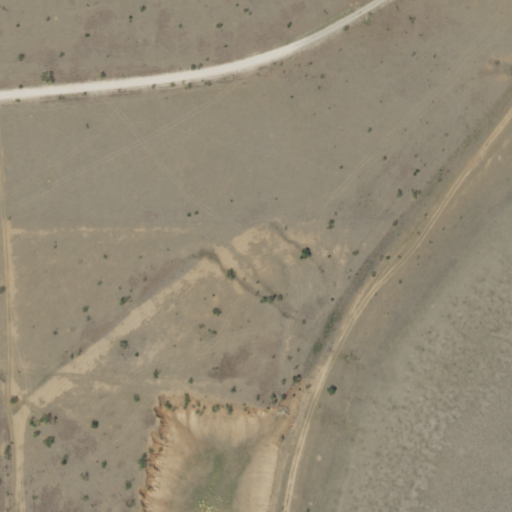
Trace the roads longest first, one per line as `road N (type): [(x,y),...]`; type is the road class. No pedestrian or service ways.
road 1 (residential): [(0,184),(238,163),(446,0)]
road 2 (residential): [(306,511),(323,411),(412,287),(511,170)]
